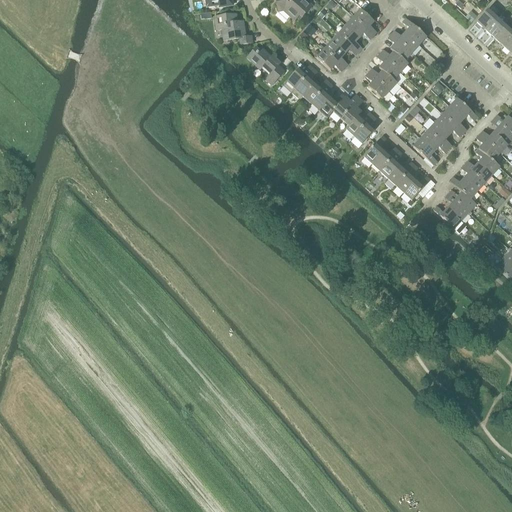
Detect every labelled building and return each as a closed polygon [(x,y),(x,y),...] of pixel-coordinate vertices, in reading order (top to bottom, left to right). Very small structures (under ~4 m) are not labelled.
[(275,0),(278,11),(284,10),(295,21),(300,15),(302,18),(312,7),(308,4),(311,0),(310,0),(275,0)] [(460,10),(463,6),(458,2),(459,0),(450,0),(456,4),(455,5),(460,10)] [(352,19),(373,37),(377,33),(370,27),(374,23),(360,10),(352,19)] [(494,17),(488,11),(487,11),(476,22),(486,31),(497,20),(502,15),(499,11),(494,17)] [(238,27),(236,15),(215,18),(216,31),(222,30),(224,41),(238,39),(239,46),(253,44),(252,37),(245,38),(243,26),(238,27)] [(370,41),(373,37),(352,19),(345,26),(359,39),(363,35),(370,41)] [(404,33),(419,46),(426,38),(405,19),(402,23),(408,29),(404,33)] [(497,20),(486,31),(495,39),(506,28),(511,23),(508,20),(503,25),(497,20)] [(311,36),(316,32),(310,26),(306,31),(311,36)] [(356,43),(359,39),(345,26),(338,34),(359,53),(362,49),(356,43)] [(511,33),(506,28),(495,39),(504,48),(511,39),(511,33)] [(419,46),(404,33),(401,38),(394,32),(391,35),(412,54),(419,46)] [(355,57),(359,53),(338,34),(331,42),(345,55),(349,51),(355,57)] [(405,62),(412,54),(391,35),(387,39),(394,45),(390,49),(408,65),(405,62)] [(341,59),(345,55),(331,42),(323,50),(344,69),(348,65),(341,59)] [(272,86),(284,72),(278,67),(281,63),(276,59),(277,58),(277,57),(277,55),(276,55),(275,55),(274,55),(273,55),(271,58),(261,49),(259,51),(256,48),(247,58),(256,66),(258,64),(269,75),(265,80),(272,86)] [(400,73),(408,65),(390,49),(390,50),(393,53),(390,57),(383,51),(380,54),(400,73)] [(341,73),(344,69),(323,50),(316,58),(330,71),(335,67),(341,73)] [(393,81),(400,73),(380,54),(376,58),(383,64),(379,69),(396,85),(396,84),(393,81)] [(295,90),(314,70),(310,66),(304,73),(299,69),(286,82),(287,83),(283,87),(291,94),(295,90)] [(389,92),(396,85),(379,69),(378,69),(382,72),(378,76),(372,70),(368,74),(389,92)] [(295,90),(291,94),(299,101),(303,97),(315,83),(311,80),(317,73),(314,70),(295,90)] [(382,100),(389,92),(368,74),(365,77),(372,83),(368,88),(382,100)] [(303,97),(311,105),(330,84),(326,80),(320,87),(315,83),(303,97)] [(330,84),(311,105),(319,112),(332,98),(327,94),(334,87),(330,84)] [(445,90),(438,84),(432,91),(438,96),(445,90)] [(332,98),(319,112),(327,120),(333,113),(332,112),(345,98),(342,95),(336,102),(332,98)] [(341,120),(359,99),(356,96),(350,102),(345,98),(332,112),(333,113),(341,120)] [(358,116),(359,116),(362,113),(357,109),(363,102),(359,99),(341,120),(348,126),(349,126),(358,116)] [(426,103),(423,100),(416,107),(420,110),(426,103)] [(450,108),(462,119),(466,115),(474,122),(478,118),(457,100),(450,108)] [(396,117),(399,120),(408,110),(403,106),(400,109),(400,112),(396,117)] [(458,123),(462,119),(450,108),(442,116),(463,135),(466,131),(458,123)] [(354,137),(373,116),(369,113),(363,120),(359,116),(358,116),(349,126),(348,126),(345,129),(354,137)] [(373,116),(354,137),(362,144),(375,130),(370,126),(376,120),(373,116)] [(460,138),(463,135),(442,116),(435,124),(448,135),(451,131),(460,138)] [(501,126),(511,136),(511,120),(508,117),(501,126)] [(444,139),(448,135),(435,124),(428,132),(448,151),(452,147),(444,139)] [(507,146),(511,140),(511,136),(501,126),(494,133),(507,146)] [(445,154),(448,151),(428,132),(421,140),(433,151),(437,147),(445,154)] [(507,146),(494,133),(489,138),(482,132),(479,135),(500,154),(507,146)] [(493,162),(500,154),(479,135),(476,139),(483,146),(479,150),(499,169),(500,168),(493,162)] [(372,165),(385,151),(380,147),(387,140),(383,137),(364,157),(372,165)] [(429,155),(433,151),(421,140),(413,148),(434,167),(438,163),(429,155)] [(380,172),(399,151),(395,148),(389,155),(385,151),(372,165),(380,172)] [(492,177),(499,169),(479,150),(476,153),(482,159),(478,164),(492,177)] [(388,179),(401,165),(397,162),(403,155),(399,151),(380,172),(388,179)] [(492,177),(478,164),(474,168),(468,162),(465,166),(485,184),(492,177)] [(396,187),(415,166),(411,163),(405,169),(401,165),(388,179),(396,187)] [(404,194),(417,180),(412,176),(419,169),(415,166),(396,187),(404,194)] [(478,192),(485,184),(465,166),(461,170),(468,175),(464,180),(478,192)] [(430,181),(431,181),(427,177),(421,184),(417,180),(404,194),(412,201),(420,193),(424,197),(435,185),(430,181)] [(478,192),(464,180),(460,184),(454,178),(450,182),(476,206),(476,205),(471,200),(478,192)] [(468,214),(476,206),(450,182),(462,193),(455,201),(468,214)] [(511,194),(506,190),(501,195),(506,199),(511,194)] [(461,222),(468,214),(455,201),(447,209),(461,222)] [(454,230),(461,222),(447,209),(440,217),(454,230)] [(511,267),(511,253),(510,252),(503,260),(511,267)] [(510,280),(511,277),(511,267),(503,260),(496,267),(510,280)]
